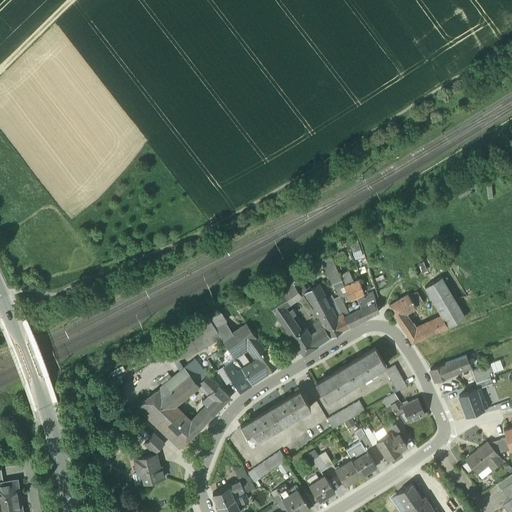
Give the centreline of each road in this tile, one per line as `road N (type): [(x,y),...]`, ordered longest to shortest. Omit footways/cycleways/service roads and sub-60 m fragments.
road 1 (track): [(0,294),(35,290),(41,297),(190,238),(511,44)]
road 2 (residential): [(448,433),(403,343),(383,326),(364,328),(228,419),(202,482),(206,511)]
road 3 (secondary): [(69,511),(53,423),(0,294)]
road 4 (residential): [(332,511),(434,445)]
